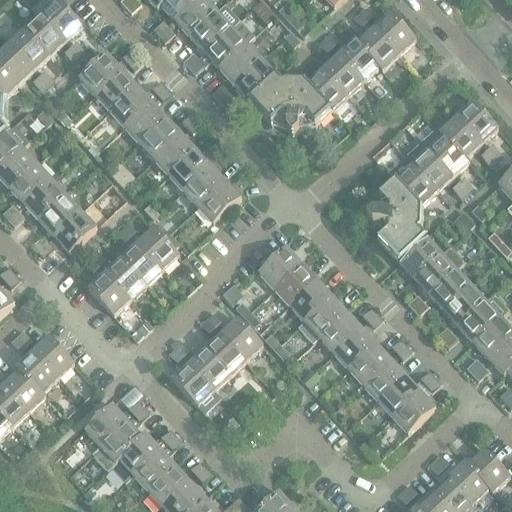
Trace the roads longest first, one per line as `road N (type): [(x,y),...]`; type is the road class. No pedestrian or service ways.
road 1 (residential): [(476,406),(387,489),(368,497),(298,429),(255,467),(219,463),(128,369)]
road 2 (residential): [(98,0),(289,205)]
road 3 (residential): [(299,216),(476,406)]
road 4 (residential): [(128,369),(214,295),(222,266),(289,205)]
road 5 (residential): [(299,216),(467,53)]
